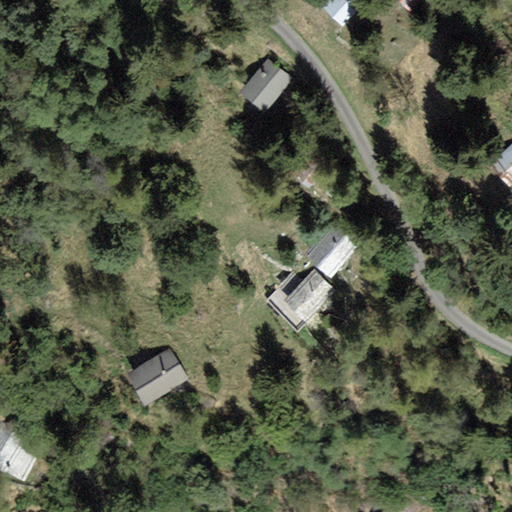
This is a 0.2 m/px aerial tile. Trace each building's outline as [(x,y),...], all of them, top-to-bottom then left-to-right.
[(363,0),(328,0),(327,1),(344,19),(363,0)] [(269,103),(290,75),(268,60),(248,88),(269,103)] [(327,173),(307,155),(293,170),(313,189),(327,173)] [(360,242),(336,222),(313,248),(338,269),(360,242)] [(335,288),(317,270),(296,292),(314,309),(335,288)] [(189,376),(173,348),(137,367),(152,396),(189,376)] [(24,441),(0,427),(0,465),(8,470),(24,441)]
